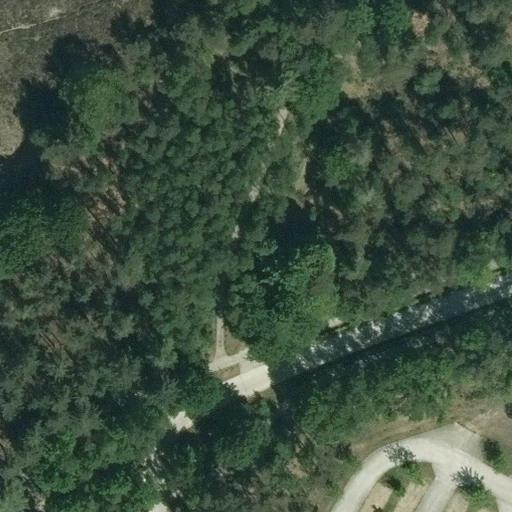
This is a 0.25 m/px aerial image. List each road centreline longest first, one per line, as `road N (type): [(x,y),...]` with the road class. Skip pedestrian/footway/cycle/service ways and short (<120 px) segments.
road 1 (unclassified): [(161,498),(161,440),(193,405),(511,285)]
road 2 (track): [(262,378),(252,352),(256,306),(371,0)]
